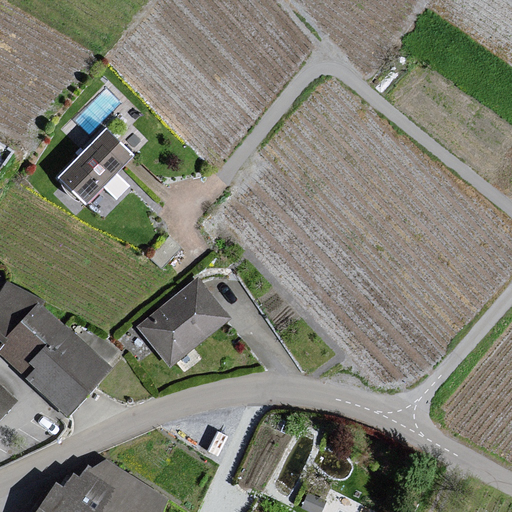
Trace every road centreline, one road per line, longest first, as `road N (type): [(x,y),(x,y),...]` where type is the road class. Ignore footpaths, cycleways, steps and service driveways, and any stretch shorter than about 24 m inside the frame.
road 1 (residential): [(400,422),(306,390),(259,390),(155,414),(0,479)]
road 2 (residential): [(511,292),(400,422)]
road 3 (unknown): [(259,390),(215,511)]
road 4 (residential): [(511,484),(400,422)]
